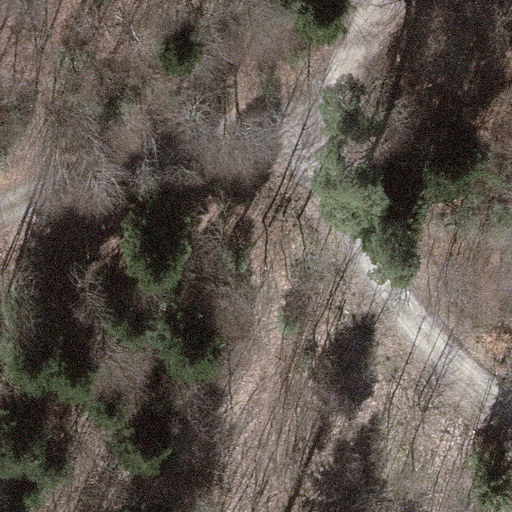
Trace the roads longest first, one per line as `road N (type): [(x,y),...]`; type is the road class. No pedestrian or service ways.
road 1 (track): [(403,0),(378,24),(322,136),(358,248),(437,362),(511,422)]
road 2 (track): [(322,136),(45,200),(0,230)]
road 3 (track): [(213,511),(250,285)]
